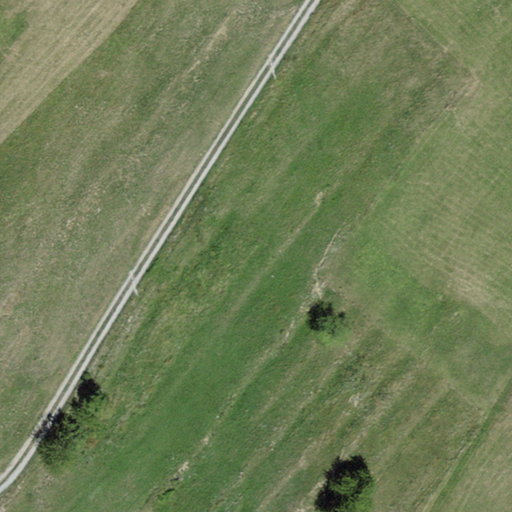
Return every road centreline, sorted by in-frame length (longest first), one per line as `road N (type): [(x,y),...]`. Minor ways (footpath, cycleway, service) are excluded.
road 1 (track): [(317,0),(15,476),(0,487)]
road 2 (track): [(511,392),(439,511)]
